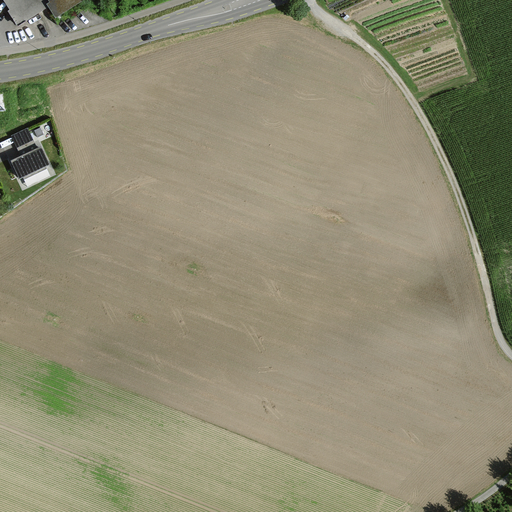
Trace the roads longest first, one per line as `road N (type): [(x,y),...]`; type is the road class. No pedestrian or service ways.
road 1 (track): [(511,355),(428,129),(393,73),(309,0)]
road 2 (primary): [(0,72),(248,0)]
